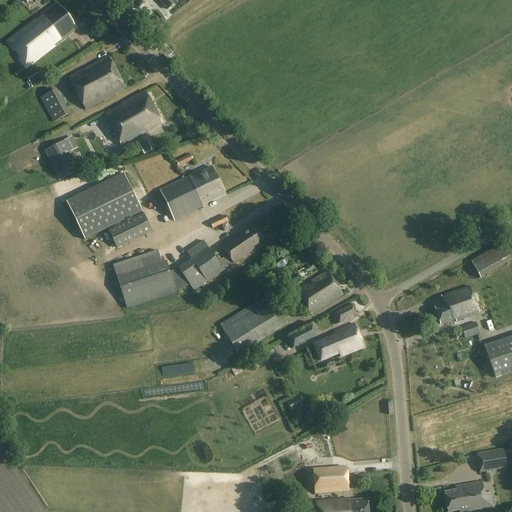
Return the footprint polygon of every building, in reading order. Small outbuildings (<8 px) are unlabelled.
[(129,0),(131,2),(129,3),(136,10),(146,0),(129,0)] [(172,0),(156,0),(167,10),(175,3),(172,0)] [(77,30),(57,4),(6,42),(26,69),(77,30)] [(67,79),(76,95),(116,74),(107,57),(67,79)] [(30,80),(35,89),(49,81),(44,72),(30,80)] [(124,90),(116,74),(76,95),(85,111),(124,90)] [(69,115),(56,90),(48,95),(45,91),(40,94),(42,98),(40,99),(54,124),(69,115)] [(104,114),(113,130),(153,108),(145,92),(104,114)] [(153,108),(113,130),(121,146),(162,124),(153,108)] [(101,123),(76,135),(89,160),(114,148),(101,123)] [(81,170),(67,141),(44,152),(59,181),(81,170)] [(153,152),(148,142),(139,146),(144,156),(153,152)] [(193,160),(191,155),(176,162),(179,167),(193,160)] [(158,192),(173,222),(202,207),(205,204),(225,194),(212,168),(194,176),(194,175),(158,192)] [(142,212),(124,174),(66,202),(85,241),(142,212)] [(108,231),(117,250),(152,233),(143,214),(108,231)] [(228,223),(225,216),(210,224),(213,230),(228,223)] [(265,239),(256,226),(238,238),(236,236),(221,246),(228,256),(218,263),(203,241),(186,253),(191,260),(178,268),(179,270),(170,273),(166,262),(162,263),(158,252),(113,266),(127,309),(177,293),(176,291),(190,286),(194,292),(255,250),(253,248),(265,239)] [(156,248),(172,241),(169,236),(154,243),(156,248)] [(511,261),(503,245),(471,262),(480,279),(511,261)] [(289,265),(285,260),(272,269),(275,274),(289,265)] [(321,264),(318,260),(304,270),(307,275),(321,264)] [(343,296),(327,272),(311,282),(311,283),(296,293),(311,316),(343,296)] [(263,274),(258,278),(262,284),(267,280),(263,274)] [(483,286),(495,329),(511,324),(511,301),(505,303),(501,292),(508,290),(505,281),(498,283),(498,282),(483,286)] [(479,315),(470,287),(441,297),(443,305),(434,308),(440,325),(455,320),(456,323),(479,315)] [(290,324),(273,295),(220,326),(237,355),(290,324)] [(357,314),(352,305),(331,316),(336,325),(357,314)] [(479,335),(475,323),(461,328),(465,340),(479,335)] [(318,336),(313,325),(287,338),(293,349),(318,336)] [(364,348),(354,325),(334,334),(335,336),(313,345),(320,362),(339,354),(340,358),(364,348)] [(511,372),(511,337),(484,347),(495,379),(511,372)] [(165,377),(197,374),(196,365),(164,368),(165,377)] [(327,377),(319,379),(321,388),(329,386),(327,377)] [(301,399),(289,404),(292,413),(305,408),(301,399)] [(480,474),(506,470),(503,450),(477,454),(480,474)] [(348,491),(346,467),(313,470),(315,494),(348,491)] [(484,494),(482,483),(455,487),(456,491),(445,493),(447,511),(453,511),(459,511),(473,511),(494,509),(491,493),(484,494)] [(357,511),(368,511),(367,501),(349,503),(349,499),(316,502),(316,511),(357,511)]
